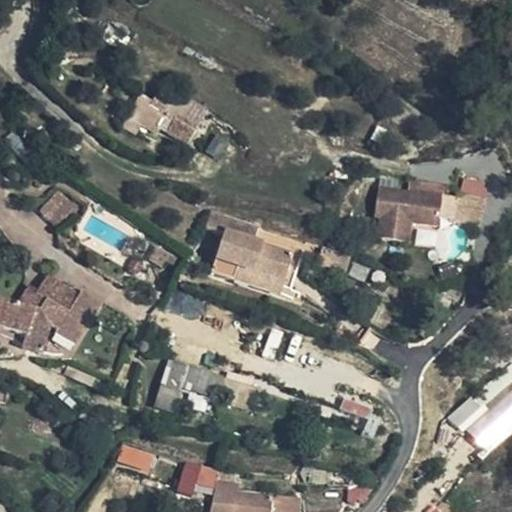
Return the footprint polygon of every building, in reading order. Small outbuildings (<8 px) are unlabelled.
[(187,147),(194,132),(139,100),(130,115),(187,147)] [(429,234),(437,204),(375,188),(368,218),(373,220),(369,240),(398,248),(404,227),(429,234)] [(57,197),(42,214),(61,230),(75,214),(57,197)] [(254,244),(258,230),(211,215),(206,231),(223,237),(211,276),(233,283),(237,271),(284,286),(292,258),(254,244)] [(164,265),(168,257),(155,250),(148,264),(161,271),(164,265)] [(343,275),(348,259),(324,250),(321,250),(316,265),(343,275)] [(173,260),(168,257),(164,265),(169,267),(173,260)] [(300,261),(292,258),(284,286),(291,288),(300,261)] [(237,271),(233,283),(280,298),(284,286),(237,271)] [(78,298),(47,279),(37,295),(36,297),(46,303),(41,314),(19,307),(0,301),(0,330),(25,339),(22,350),(42,356),(51,329),(57,334),(55,337),(74,349),(98,305),(81,294),(78,298)] [(36,297),(37,295),(28,289),(19,307),(41,314),(46,303),(36,297)] [(173,407),(177,393),(178,389),(214,399),(220,382),(168,366),(156,409),(171,414),(173,407)] [(261,402),(262,393),(227,384),(224,394),(231,396),(228,408),(256,415),(261,402)] [(183,395),(177,393),(173,407),(179,408),(183,395)] [(511,408),(511,393),(494,403),(499,414),(511,408)] [(108,451),(115,442),(105,434),(98,444),(108,451)] [(125,449),(121,460),(134,465),(137,454),(125,449)] [(134,465),(148,469),(151,458),(137,454),(134,465)] [(205,471),(199,469),(199,472),(162,460),(157,476),(192,486),(192,489),(214,494),(215,483),(217,472),(205,471)] [(361,488),(364,482),(306,463),(301,478),(304,483),(323,487),(327,491),(346,492),(361,488)] [(242,474),(217,472),(215,483),(236,485),(242,486),(242,474)] [(359,507),(372,488),(364,482),(361,488),(346,492),(346,504),(351,508),(352,504),(359,507)] [(215,483),(214,494),(210,511),(295,511),(296,504),(236,497),(236,485),(215,483)]
